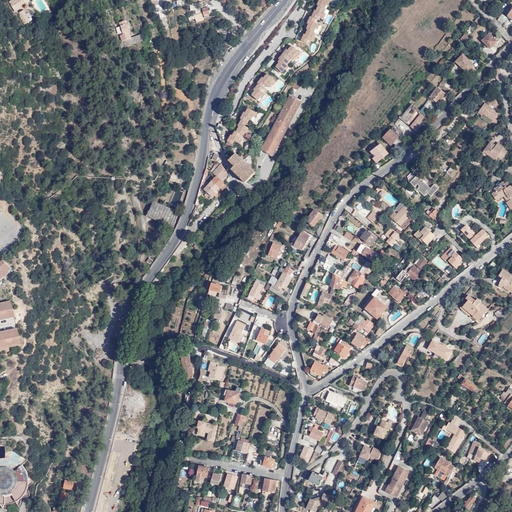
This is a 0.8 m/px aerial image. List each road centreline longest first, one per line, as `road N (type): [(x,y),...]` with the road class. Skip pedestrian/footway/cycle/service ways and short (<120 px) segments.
road 1 (tertiary): [(305,391),(292,304),(340,208),(511,46)]
road 2 (primary): [(180,230),(133,314),(88,511)]
road 3 (residential): [(305,391),(383,342),(511,238)]
road 4 (primary): [(283,0),(219,84),(206,123)]
road 5 (residential): [(180,230),(192,228),(230,182),(206,123)]
road 6 (tertiary): [(282,511),(305,391)]
